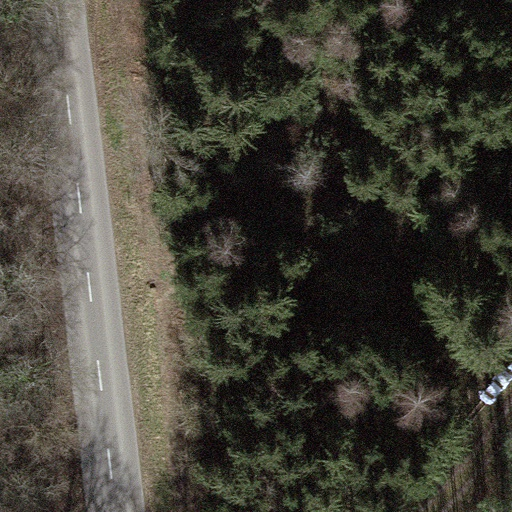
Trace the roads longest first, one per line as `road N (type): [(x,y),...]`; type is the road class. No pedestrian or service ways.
road 1 (tertiary): [(120,511),(74,0)]
road 2 (track): [(511,419),(436,511)]
